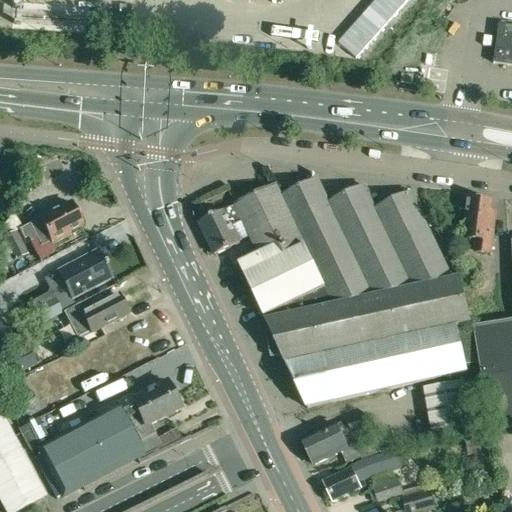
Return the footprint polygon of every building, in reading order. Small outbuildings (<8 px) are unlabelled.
[(408,0),(376,0),(338,44),(355,60),(408,0)] [(493,65),(511,67),(511,27),(499,25),(493,65)] [(281,198),(324,289),(333,307),(265,322),(288,371),(322,356),(458,330),(457,327),(470,324),(460,279),(452,281),(410,194),(375,211),(364,187),(329,204),(318,181),(281,198)] [(263,318),(324,289),(281,198),(276,187),(234,207),(235,208),(224,213),(224,212),(198,224),(214,257),(239,244),(232,228),(242,223),(258,257),(239,266),(235,269),(240,281),(245,280),(263,318)] [(490,220),(491,205),(467,202),(465,219),(468,219),(466,240),(476,241),(476,253),(490,255),(494,221),(490,220)] [(40,220),(21,230),(18,231),(23,241),(28,239),(30,243),(36,240),(41,248),(51,242),(53,245),(68,237),(67,235),(81,227),(79,224),(81,221),(78,215),(74,215),(69,204),(40,219),(40,220)] [(15,233),(2,239),(14,262),(26,255),(15,233)] [(56,273),(57,275),(70,298),(71,300),(111,280),(97,252),(56,273)] [(99,294),(70,309),(62,313),(75,340),(90,333),(90,334),(102,328),(103,328),(127,316),(125,311),(126,307),(123,301),(119,301),(117,296),(104,303),(99,294)] [(36,314),(41,324),(61,314),(53,298),(33,308),(36,314)] [(0,341),(8,337),(0,322),(0,341)] [(511,323),(475,330),(492,432),(511,428),(511,323)] [(322,356),(288,371),(307,409),(467,374),(458,330),(322,356)] [(0,383),(0,384),(32,368),(23,349),(0,360),(0,383)] [(119,403),(128,420),(172,397),(165,382),(131,400),(130,397),(119,403)] [(464,382),(424,390),(434,439),(474,431),(464,382)] [(9,402),(14,413),(31,404),(20,383),(0,393),(6,404),(9,402)] [(180,411),(172,397),(128,420),(137,437),(148,431),(146,429),(180,411)] [(16,432),(29,456),(33,454),(32,452),(36,450),(47,471),(60,497),(80,486),(82,489),(136,460),(143,456),(117,408),(110,411),(56,440),(47,444),(36,422),(16,432)] [(312,437),(303,441),(315,466),(346,451),(343,445),(347,443),(345,439),(350,435),(370,426),(365,415),(335,428),(334,426),(323,431),(322,429),(311,434),(312,437)] [(0,502),(5,511),(15,511),(42,498),(43,497),(0,417),(0,502)] [(382,435),(356,446),(362,461),(388,450),(382,435)] [(350,470),(322,484),(332,504),(360,490),(350,470)] [(374,491),(378,504),(403,496),(398,483),(374,491)] [(403,511),(434,511),(429,493),(400,501),(403,511)]
